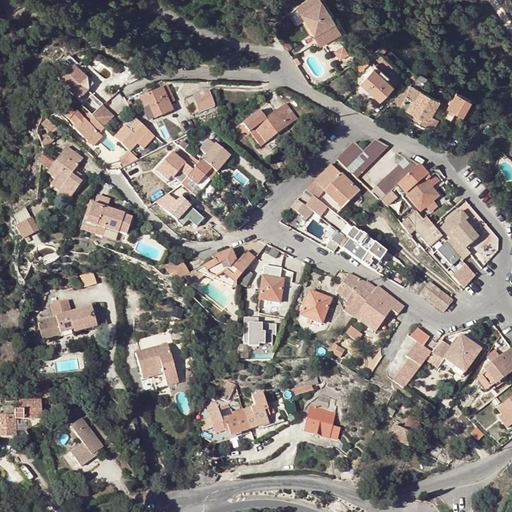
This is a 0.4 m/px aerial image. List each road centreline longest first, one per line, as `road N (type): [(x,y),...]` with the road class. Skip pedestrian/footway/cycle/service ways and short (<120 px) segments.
road 1 (residential): [(263,224),(289,245),(399,292),(443,322),(492,300)]
road 2 (residential): [(358,123),(428,153),(473,187),(502,229),(503,266),(492,300)]
road 3 (unclassified): [(0,488),(33,507),(109,507),(180,495)]
road 4 (residential): [(209,494),(290,481),(392,497)]
road 5 (residential): [(180,495),(143,436),(122,328)]
road 6 (residential): [(263,224),(200,246),(117,181)]
road 7 (residential): [(287,75),(166,74),(123,84)]
road 8 (residential): [(149,0),(264,54),(287,75)]
road 9 (unclassified): [(358,123),(273,196),(263,224)]
road 10 (residential): [(392,497),(511,451)]
